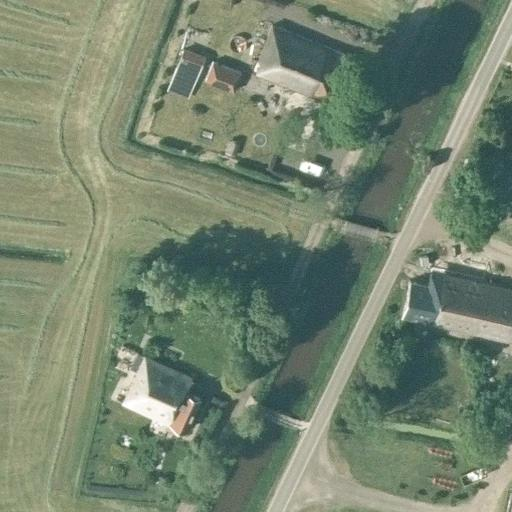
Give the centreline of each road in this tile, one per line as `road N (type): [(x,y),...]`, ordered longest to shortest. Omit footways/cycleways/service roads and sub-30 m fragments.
road 1 (track): [(426,0),(185,511)]
road 2 (unclassified): [(280,511),(511,22)]
